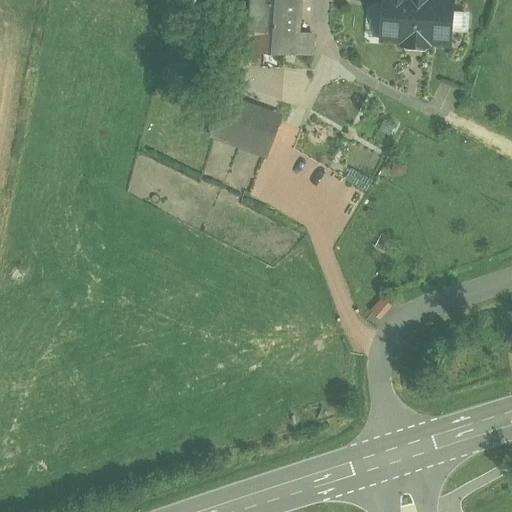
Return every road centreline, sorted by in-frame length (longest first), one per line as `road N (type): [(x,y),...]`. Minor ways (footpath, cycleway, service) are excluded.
road 1 (unclassified): [(511,276),(424,305),(396,324),(379,361),(397,453)]
road 2 (primary): [(214,511),(397,453)]
road 3 (primary): [(397,453),(511,417)]
